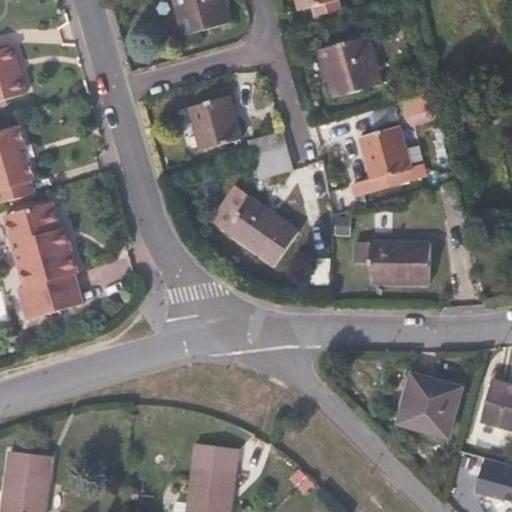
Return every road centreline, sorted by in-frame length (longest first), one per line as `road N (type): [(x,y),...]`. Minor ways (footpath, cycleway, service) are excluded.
road 1 (residential): [(112,92),(160,239),(210,338)]
road 2 (residential): [(439,511),(260,331)]
road 3 (residential): [(260,331),(511,324)]
road 4 (residential): [(0,401),(210,338)]
road 5 (residential): [(112,92),(274,47)]
